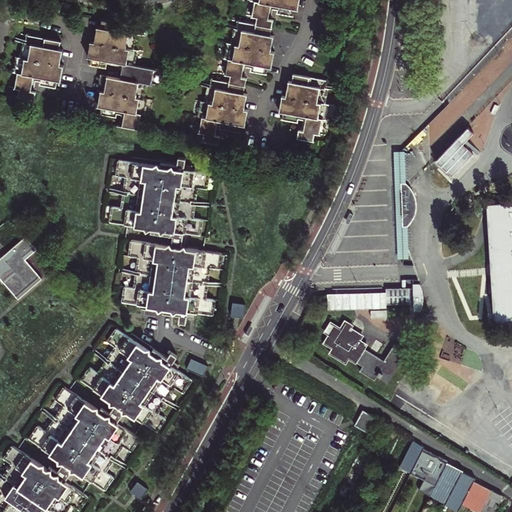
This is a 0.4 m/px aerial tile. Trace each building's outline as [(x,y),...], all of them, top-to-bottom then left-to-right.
[(253,0),(253,2),(257,3),(254,18),(259,19),(258,26),(240,23),(238,31),(236,31),(233,46),(229,45),(227,60),(230,61),(227,77),(233,78),(231,85),(213,81),(212,89),(210,88),(207,104),(202,103),(200,118),(204,119),(201,134),(206,135),(205,143),(220,146),(221,138),(217,137),(219,130),(220,122),(228,124),(227,131),(242,134),(243,127),(246,127),(249,112),(246,111),(248,96),(246,95),(248,80),(244,79),(245,71),(246,64),(255,66),(253,73),(269,76),(270,68),(273,69),(276,53),(272,53),(275,38),(272,37),(275,22),(270,21),(272,11),(273,6),(281,7),(279,15),(295,18),(296,10),(300,10),(301,0),(253,0)] [(70,17),(74,7),(65,4),(61,14),(70,17)] [(135,36),(137,29),(104,22),(103,30),(99,29),(96,45),(93,44),(90,59),(93,60),(92,67),(108,70),(110,63),(124,66),(123,72),(121,81),(102,77),(99,92),(103,93),(100,108),(103,109),(102,116),(118,119),(119,112),(127,113),(125,121),(124,129),(140,132),(142,116),(147,117),(149,101),(146,101),(148,86),(153,86),(155,71),(135,67),(138,52),(134,51),(137,36),(135,36)] [(61,51),(62,44),(29,38),(28,45),(25,45),(22,59),(18,59),(15,75),(20,76),(17,91),(21,92),(20,99),(36,102),(37,94),(33,94),(34,86),(36,78),(44,80),(42,88),(58,90),(59,83),(62,83),(65,68),(62,67),(64,52),(61,51)] [(328,90),(329,82),(296,77),(294,84),(291,83),(288,98),(285,98),(282,113),(286,114),(285,121),(300,124),(301,117),(309,118),(307,126),(306,133),(301,132),(300,140),(315,143),(317,135),(322,136),(325,121),(330,122),(332,106),(328,105),(331,91),(328,90)] [(478,150),(467,139),(473,133),(467,126),(434,161),(452,178),(478,150)] [(404,149),(396,149),(401,257),(406,257),(412,257),(410,225),(416,216),(418,208),(419,202),(418,199),(416,192),(412,185),(409,181),(407,149),(404,149)] [(123,304),(176,312),(181,313),(180,324),(187,325),(188,314),(213,317),(215,301),(206,300),(210,270),(220,271),(222,255),(187,250),(190,235),(201,237),(203,221),(194,219),(197,190),(207,191),(209,176),(185,172),(186,161),(179,159),(177,171),(119,163),(117,179),(126,180),(124,192),(122,209),(112,208),(110,224),(134,228),(134,232),(156,235),(154,246),(132,243),(130,258),(139,259),(137,273),(135,289),(125,288),(123,304)] [(511,200),(489,202),(497,317),(511,315),(511,200)] [(37,252),(26,239),(0,261),(0,279),(10,291),(19,302),(42,281),(26,262),(37,252)] [(415,283),(413,282),(412,286),(413,302),(413,311),(417,309),(420,306),(422,302),(423,299),(423,293),(421,289),(419,286),(415,283)] [(407,286),(389,287),(389,291),(390,299),(390,303),(413,302),(412,286),(407,286)] [(390,299),(389,291),(330,293),(331,309),(384,307),(384,300),(390,299)] [(245,305),(233,303),(231,315),(243,316),(245,305)] [(351,354),(357,358),(366,363),(363,368),(377,377),(380,372),(389,377),(407,349),(398,343),(388,357),(366,343),(367,341),(362,337),(365,333),(353,325),(354,323),(347,319),(343,325),(338,322),(327,340),(335,345),(333,349),(348,359),(351,354)] [(79,474),(106,492),(115,479),(107,473),(124,448),(132,454),(141,440),(122,427),(130,415),(158,433),(166,420),(159,414),(176,389),(183,394),(193,381),(171,367),(178,358),(172,354),(165,363),(117,331),(108,344),(116,349),(108,361),(99,374),(92,369),(82,382),(109,400),(108,401),(102,397),(96,405),(88,399),(86,402),(65,389),(57,402),(64,408),(57,419),(47,433),(39,427),(30,441),(56,458),(55,459),(49,455),(44,463),(35,458),(33,461),(13,448),(5,461),(12,466),(4,478),(0,484),(0,495),(1,496),(0,498),(0,505),(7,510),(5,511),(67,511),(72,506),(80,511),(89,498),(71,486),(79,474)] [(487,372),(436,358),(419,417),(470,431),(487,372)] [(206,365),(191,359),(187,367),(202,374),(206,365)] [(372,432),(381,416),(365,408),(357,424),(372,432)] [(427,442),(416,437),(402,463),(414,469),(426,445),(427,442)] [(426,445),(414,469),(438,481),(449,460),(451,457),(426,445)] [(464,469),(465,468),(449,460),(438,481),(433,492),(448,500),(464,469)] [(448,502),(461,509),(464,502),(476,479),(477,476),(464,469),(448,500),(448,502)] [(493,487),(476,479),(464,502),(482,510),(493,487)] [(147,488),(138,481),(131,490),(141,497),(147,488)] [(494,511),(504,493),(493,487),(482,510),(485,511),(494,511)]
